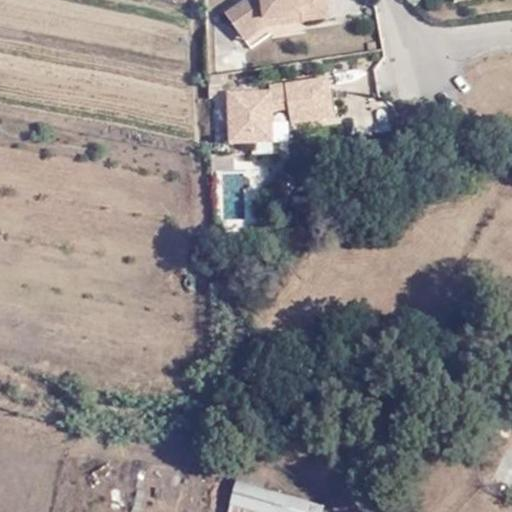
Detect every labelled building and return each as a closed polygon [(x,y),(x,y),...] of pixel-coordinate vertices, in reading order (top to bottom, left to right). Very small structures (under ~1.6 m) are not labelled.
[(299,19),(302,30),(329,26),(324,0),(300,0),(296,1),(295,0),(254,0),(224,24),(238,43),(262,27),(299,19)] [(452,0),(454,11),(489,6),(488,0),(452,0)] [(266,36),(302,30),(299,19),(262,27),(238,43),(244,51),(266,36)] [(252,137),(273,137),(272,118),(288,118),(291,132),(334,124),(327,85),(285,90),(287,99),(271,101),(271,97),(228,100),(230,141),(252,141),(252,137)] [(273,149),(273,137),(252,137),(252,141),(230,141),(230,149),(273,149)] [(213,160),(214,177),(235,176),(234,160),(213,160)] [(318,511),(319,511),(232,487),(224,511),(318,511)]
